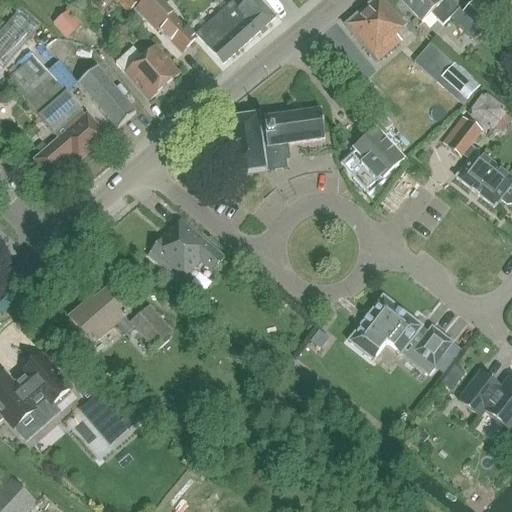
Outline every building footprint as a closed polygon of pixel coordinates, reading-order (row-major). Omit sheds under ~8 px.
[(69,0),(54,14),(68,29),(86,14),(73,0),(69,0)] [(140,3),(137,0),(113,0),(129,14),(140,3)] [(167,0),(151,0),(138,12),(157,33),(159,31),(181,56),(196,42),(165,11),(172,5),(167,0)] [(276,21),(258,0),(249,0),(239,9),(234,3),(196,37),(222,68),(276,21)] [(400,45),(394,38),(405,28),(380,0),(374,0),(343,27),(375,65),(400,45)] [(459,11),(448,0),(445,0),(444,2),(442,0),(398,0),(422,24),(431,15),(442,27),(459,11)] [(495,23),(475,2),(462,14),(482,35),(495,23)] [(16,16),(0,33),(0,65),(4,69),(36,33),(16,16)] [(179,76),(156,50),(144,60),(134,49),(116,65),(150,103),(179,76)] [(6,81),(21,98),(59,141),(35,163),(48,177),(72,156),(79,165),(107,140),(87,116),(86,117),(48,74),(33,58),(6,81)] [(453,67),(442,79),(468,102),(478,90),(453,67)] [(137,114),(97,70),(78,87),(118,131),(137,114)] [(471,117),(490,132),(503,114),(484,100),(471,117)] [(258,116),(226,120),(234,176),(266,171),(266,170),(270,170),(271,172),(287,170),(286,159),(290,159),(288,147),(325,142),(321,111),(263,119),(263,122),(259,123),(258,116)] [(482,134),(468,124),(463,121),(443,146),(448,150),(461,161),(465,156),(472,161),(456,180),(495,210),(496,208),(501,202),(506,206),(511,206),(511,204),(511,180),(471,148),(482,134)] [(363,156),(345,172),(368,197),(384,183),(382,181),(404,161),(377,132),(357,150),(363,156)] [(329,161),(329,180),(338,180),(338,161),(329,161)] [(148,257),(181,286),(200,264),(212,274),(225,259),(181,222),(172,232),(170,230),(148,257)] [(171,333),(149,309),(131,325),(125,318),(127,317),(105,292),(85,309),(83,307),(69,319),(93,346),(118,325),(126,335),(135,328),(152,349),(171,333)] [(434,370),(453,346),(432,329),(426,337),(420,332),(422,329),(383,299),(349,344),(373,363),(386,346),(401,357),(407,349),(413,353),(434,370)] [(69,390),(41,358),(23,373),(26,377),(14,387),(3,375),(0,377),(0,422),(1,422),(4,419),(13,429),(34,411),(34,410),(46,399),(51,406),(69,390)] [(511,384),(508,381),(501,391),(480,375),(458,403),(479,420),(484,414),(510,433),(511,430),(511,384)] [(94,421),(113,410),(98,386),(79,397),(94,421)] [(0,495),(0,511),(27,511),(35,504),(12,482),(0,495)]
